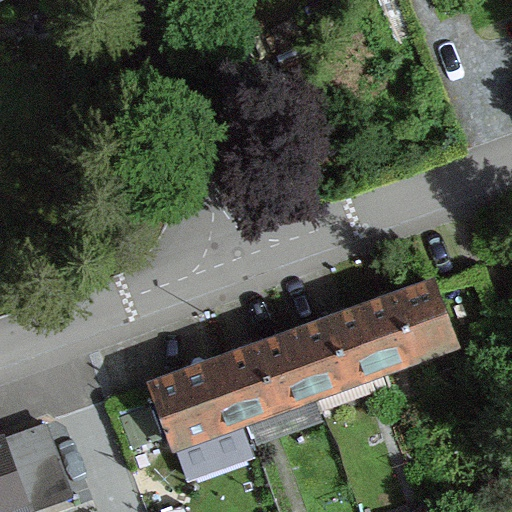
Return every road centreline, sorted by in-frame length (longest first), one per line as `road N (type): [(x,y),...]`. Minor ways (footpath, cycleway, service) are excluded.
road 1 (residential): [(241,266),(511,166)]
road 2 (residential): [(241,266),(135,0)]
road 3 (residential): [(0,351),(241,266)]
